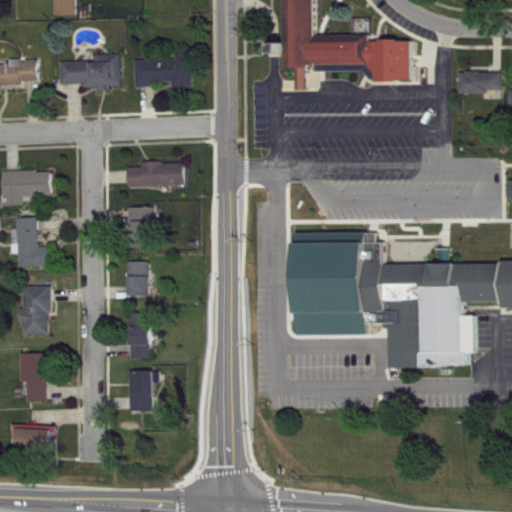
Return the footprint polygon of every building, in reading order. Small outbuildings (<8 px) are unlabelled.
[(322,42),(324,0),(292,0),(290,52),(274,51),(273,62),(293,63),(292,77),(304,77),(303,98),(313,99),(314,81),(418,87),(420,51),(377,48),(377,45),(322,42)] [(61,24),(82,24),(82,3),(61,3),(61,24)] [(200,97),(199,62),(182,63),(182,67),(142,68),(143,96),(163,95),(163,91),(179,91),(179,97),(200,97)] [(101,69),(67,71),(68,93),(91,92),(92,96),(105,96),(105,97),(128,96),(127,63),(100,64),(101,69)] [(45,90),(44,70),(0,71),(0,103),(8,104),(8,94),(30,94),(29,90),(45,90)] [(509,81),(466,81),(466,101),(509,101),(509,81)] [(136,176),(137,196),(191,194),(191,170),(150,171),(150,176),(136,176)] [(57,179),(9,180),(10,214),(32,214),(32,209),(41,209),(41,204),(58,203),(57,179)] [(163,255),(162,215),(138,216),(139,256),(163,255)] [(18,237),(19,262),(26,262),(26,276),(57,275),(57,255),(45,256),(44,226),(24,227),(24,237),(18,237)] [(301,230),(301,332),(372,331),(371,309),(391,309),(391,365),(426,365),(426,362),(473,362),(473,350),(481,350),(481,313),(468,313),(468,299),(508,299),(508,304),(511,303),(511,258),(507,258),(507,262),(455,262),(455,246),(440,246),(441,263),(390,263),(390,259),(372,259),(372,229),(301,230)] [(158,304),(157,270),(136,271),(137,305),(158,304)] [(32,319),(26,319),(26,344),(56,344),(55,324),(59,324),(59,295),(32,295),(32,319)] [(158,322),(137,322),(138,368),(158,367),(158,322)] [(28,363),(29,391),(35,391),(35,411),(54,411),(54,390),(60,390),(59,371),(54,372),(54,362),(28,363)] [(137,420),(161,420),(161,380),(138,379),(137,420)] [(20,460),(61,461),(62,435),(21,434),(20,460)]
